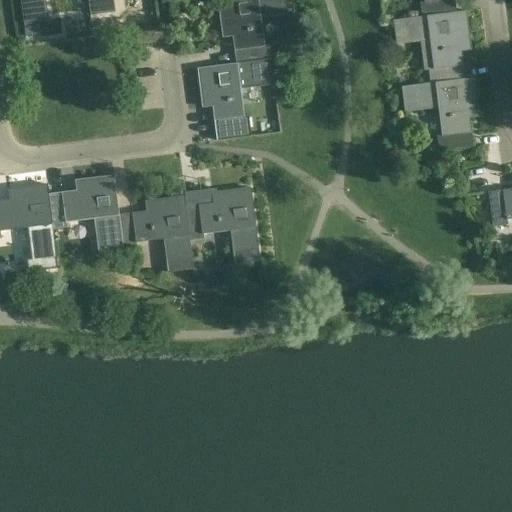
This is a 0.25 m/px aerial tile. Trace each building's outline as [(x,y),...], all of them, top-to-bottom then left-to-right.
[(21,0),(24,25),(48,22),(45,0),(21,0)] [(87,0),(90,17),(114,14),(112,0),(87,0)] [(237,66),(272,61),(271,47),(266,48),(262,20),(295,16),(293,0),(218,0),(219,0),(224,38),(234,37),(237,66)] [(426,0),(426,2),(421,3),(423,18),(457,13),(455,0),(426,0)] [(423,18),(395,21),(398,46),(420,43),(431,42),(435,69),(430,69),(432,84),(466,80),(465,80),(462,53),(461,47),(471,46),(467,12),(457,13),(423,18)] [(276,84),(272,61),(237,66),(200,71),(205,109),(215,108),(219,136),(253,132),(251,116),(245,117),(241,89),(276,84)] [(432,84),(403,87),(406,113),(440,109),(443,137),(438,137),(440,152),(474,148),(470,120),(470,114),(479,112),(475,78),(465,80),(466,80),(432,84)] [(77,193),(50,196),(55,230),(68,229),(67,224),(95,221),(99,254),(124,251),(120,216),(116,178),(82,182),(83,192),(77,193)] [(16,199),(0,201),(0,237),(4,237),(3,232),(29,229),(32,260),(28,261),(29,273),(59,269),(58,259),(54,230),(55,230),(50,196),(49,186),(15,191),(16,199)] [(511,189),(490,193),(494,227),(508,225),(507,219),(511,218),(511,189)] [(187,208),(186,208),(191,242),(205,241),(205,235),(232,232),(236,265),(261,262),(253,190),(219,195),(220,204),(214,204),(187,208)] [(191,203),(216,201),(215,192),(191,194),(191,203)] [(120,216),(124,251),(138,249),(137,244),(166,240),(170,274),(195,271),(191,242),(186,208),(187,208),(186,199),(153,203),(154,212),(148,213),(120,216)]
